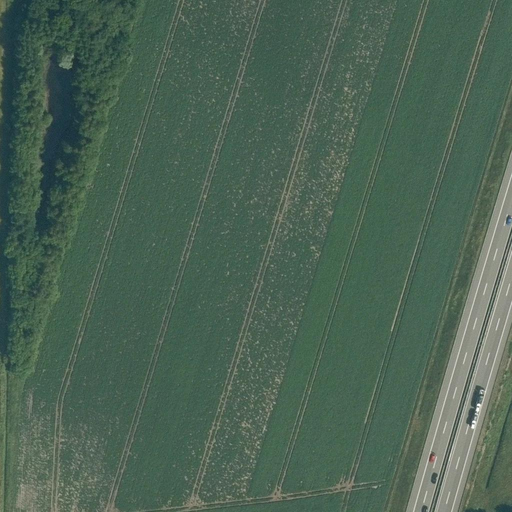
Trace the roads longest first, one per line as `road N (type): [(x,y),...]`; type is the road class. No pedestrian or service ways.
road 1 (motorway): [(511,204),(421,511)]
road 2 (motorway): [(444,511),(511,276)]
